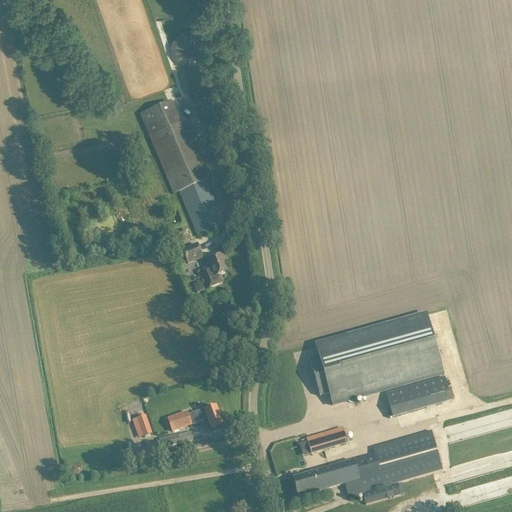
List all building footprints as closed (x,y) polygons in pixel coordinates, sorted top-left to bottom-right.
[(198,32),(173,33),(175,67),(199,66),(198,32)] [(198,236),(216,230),(225,226),(206,181),(212,178),(188,122),(181,125),(171,102),(141,115),(175,194),(180,191),(198,236)] [(178,266),(187,262),(188,264),(203,258),(198,245),(183,251),(183,252),(174,255),(178,266)] [(210,288),(214,286),(223,282),(220,275),(228,272),(225,265),(228,264),(225,257),(222,258),(221,256),(212,260),(208,261),(211,267),(203,270),(210,288)] [(445,376),(427,312),(315,344),(319,357),(309,360),(320,396),(329,394),(333,407),(445,376)] [(424,410),(451,403),(445,378),(418,385),(424,410)] [(211,429),(213,428),(223,424),(217,407),(205,411),(205,409),(189,415),(188,413),(168,420),(172,432),(208,419),(211,429)] [(511,412),(480,423),(483,434),(511,425),(511,412)] [(153,434),(146,416),(132,421),(139,439),(153,434)] [(469,427),(443,432),(445,443),(471,439),(469,427)] [(312,455),(348,444),(343,429),(307,439),(312,455)] [(391,485),(423,476),(443,470),(432,430),(411,436),(411,437),(373,448),(375,456),(293,478),(299,498),(345,485),(349,499),(363,495),(366,505),(376,503),(401,495),(398,485),(391,487),(391,485)] [(161,447),(180,443),(193,441),(191,432),(159,439),(161,447)]
